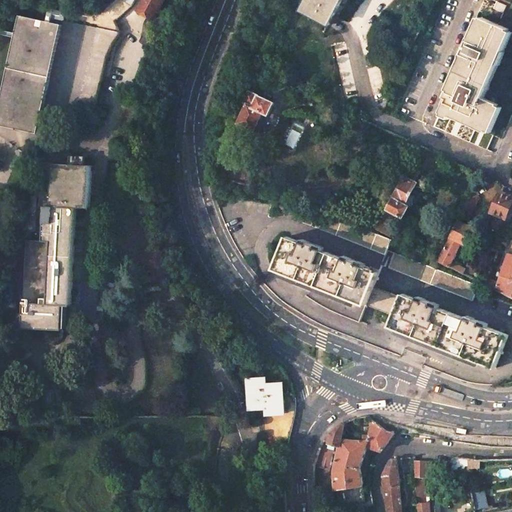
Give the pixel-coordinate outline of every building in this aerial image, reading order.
[(144,0),(139,10),(154,18),(164,0),(144,0)] [(306,0),(301,10),(329,24),(341,0),(306,0)] [(51,22),(68,22),(68,12),(51,12),(51,22)] [(20,16),(0,106),(0,124),(38,133),(62,25),(20,16)] [(502,26),(482,17),(473,39),(470,37),(461,57),(464,58),(440,112),(486,132),(498,104),(480,96),(509,29),(502,26)] [(270,76),(254,68),(247,81),(263,89),(270,76)] [(274,104),(250,92),(242,108),(245,109),(238,124),(259,134),(274,104)] [(429,149),(421,146),(388,209),(403,217),(409,206),(406,204),(417,183),(412,180),(429,149)] [(86,262),(74,261),(77,207),(91,208),(93,166),(55,165),(53,202),(55,202),(55,207),(46,206),(44,241),(27,240),(24,298),(30,298),(30,301),(24,301),(24,303),(23,328),(63,330),(64,315),(76,316),(77,306),(84,306),(86,262)] [(511,203),(511,197),(501,192),(493,211),(506,217),(511,203)] [(479,197),(472,193),(459,218),(467,222),(479,197)] [(392,239),(306,206),(305,211),(301,221),(386,255),(388,250),(392,239)] [(472,228),(459,221),(439,261),(464,273),(466,269),(453,262),(462,244),(464,245),(472,228)] [(390,226),(381,222),(377,229),(390,236),(394,232),(390,226)] [(302,242),(287,236),(275,269),(352,299),(345,316),(360,322),(367,305),(394,316),(390,326),(496,368),(509,335),(487,326),(488,324),(467,316),(466,318),(438,307),(439,305),(418,297),(417,299),(403,294),(401,299),(390,295),(390,293),(374,287),(379,272),(365,266),(366,264),(345,256),(344,258),(323,250),(324,248),(303,240),(302,242)] [(508,240),(497,236),(495,242),(505,246),(508,240)] [(479,286),(394,252),(388,268),(473,301),(479,286)] [(487,278),(485,284),(499,291),(507,295),(511,277),(511,255),(508,254),(499,282),(487,278)] [(475,269),(468,265),(466,269),(464,273),(471,277),(475,269)] [(247,379),(250,409),(266,408),(267,415),(284,413),(282,383),(266,384),(265,378),(247,379)] [(43,390),(44,405),(46,405),(46,406),(47,407),(48,408),(50,408),(51,407),(52,405),(52,404),(55,404),(53,389),(43,390)] [(359,469),(367,446),(381,451),(395,431),(393,431),(388,430),(373,419),(369,436),(364,436),(363,441),(354,441),(341,438),(345,422),(339,426),(336,428),(333,431),(331,433),(328,435),(329,439),(328,444),(339,446),(333,472),(335,490),(363,486),(359,469)] [(455,457),(450,471),(462,476),(465,466),(468,466),(467,458),(460,456),(456,457),(455,457)] [(402,511),(397,458),(392,459),(382,476),(388,511),(402,511)] [(476,459),(467,458),(468,466),(479,466),(479,459),(476,459)] [(426,461),(414,461),(416,476),(427,477),(426,461)] [(424,486),(417,487),(419,511),(430,511),(429,502),(426,503),(424,486)] [(433,502),(429,502),(430,511),(439,511),(438,504),(436,503),(435,503),(433,502)]
